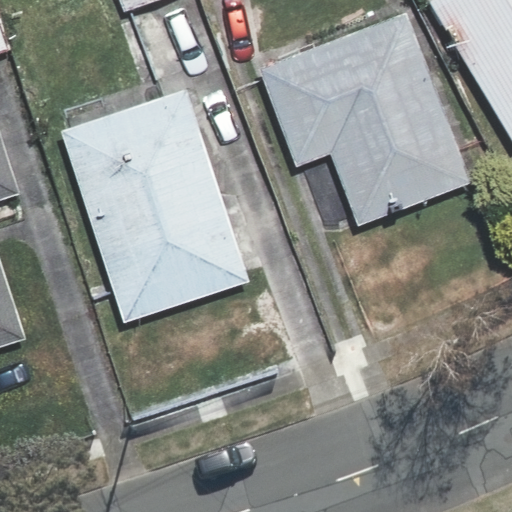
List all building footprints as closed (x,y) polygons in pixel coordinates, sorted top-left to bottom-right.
[(110,0),(116,13),(148,0),(110,0)] [(511,0),(428,0),(511,148),(511,0)] [(409,3),(254,50),(286,156),(326,144),(348,215),(462,180),(409,3)] [(189,84),(58,122),(115,317),(246,279),(189,84)] [(0,198),(3,197),(0,188),(0,339),(18,333),(0,278),(0,198)]
